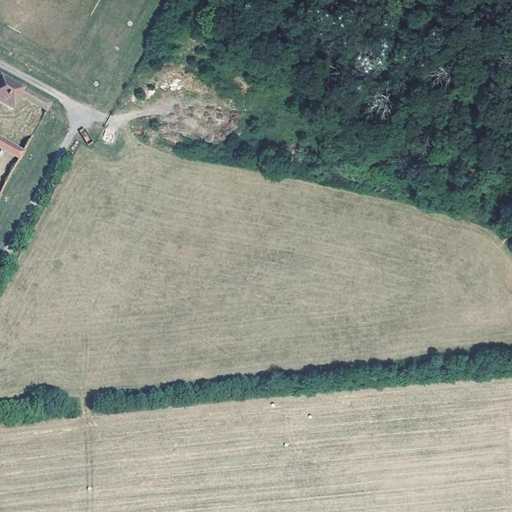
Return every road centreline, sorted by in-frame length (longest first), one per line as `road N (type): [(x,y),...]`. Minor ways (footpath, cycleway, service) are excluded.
road 1 (unknown): [(0,65),(59,99),(74,125),(0,270)]
road 2 (track): [(382,0),(454,87),(511,127)]
